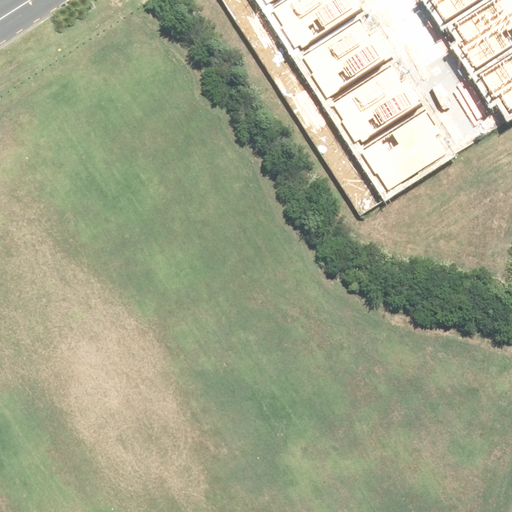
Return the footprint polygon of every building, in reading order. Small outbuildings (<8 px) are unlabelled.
[(254,0),(262,11),(279,0),(254,0)] [(279,0),(262,11),(290,57),(348,21),(354,18),(343,0),(279,0)] [(479,0),(425,0),(419,4),(434,27),(441,23),(479,0)] [(511,53),(511,12),(504,0),(479,0),(441,23),(459,53),(454,56),(467,81),(511,53)] [(348,21),(290,57),(318,103),(376,68),(383,64),(368,40),(362,44),(348,21)] [(511,112),(511,53),(467,81),(479,99),(485,96),(500,120),(511,112)] [(318,103),(347,149),(411,110),(396,86),(390,90),(376,68),(318,103)] [(428,137),(411,110),(347,149),(374,194),(433,158),(422,141),(428,137)]
